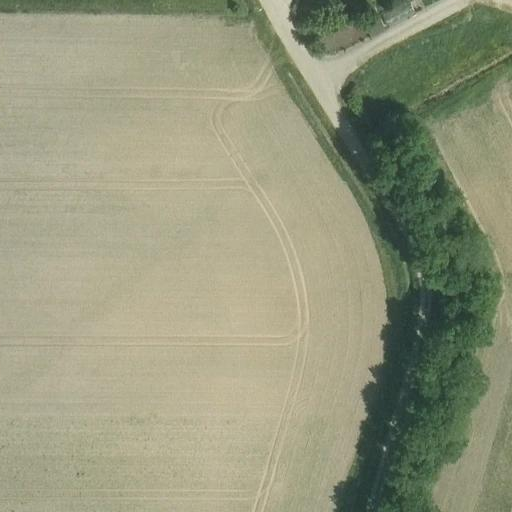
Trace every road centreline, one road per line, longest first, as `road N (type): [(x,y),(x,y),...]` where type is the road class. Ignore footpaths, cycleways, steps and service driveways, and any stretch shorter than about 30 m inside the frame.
road 1 (track): [(372,511),(425,292),(421,264),(356,151)]
road 2 (unclassified): [(356,151),(266,0)]
